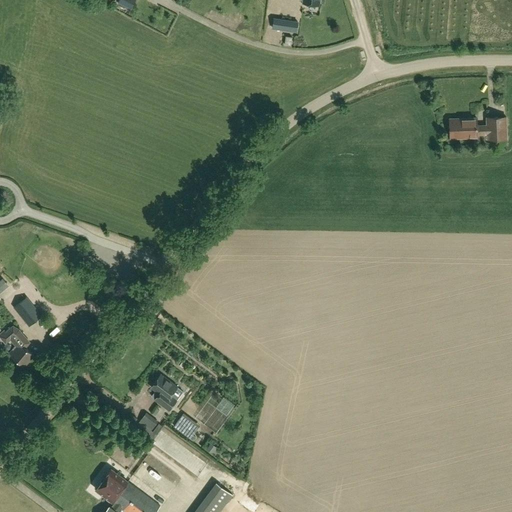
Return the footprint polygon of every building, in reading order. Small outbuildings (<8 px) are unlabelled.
[(135,0),(119,0),(118,2),(131,8),(135,0)] [(298,21),(275,17),(273,28),(297,32),(298,21)] [(511,79),(500,80),(501,104),(511,103),(511,79)] [(507,116),(486,116),(486,124),(478,125),(478,117),(449,118),(450,139),(478,138),(478,135),(486,135),(486,140),(508,139),(507,116)] [(14,307),(29,326),(42,315),(27,297),(14,307)] [(11,340),(16,345),(9,354),(24,366),(34,355),(23,346),(29,341),(20,330),(18,332),(14,327),(7,333),(4,330),(0,333),(0,337),(6,344),(11,340)] [(161,374),(151,387),(159,393),(155,399),(169,410),(177,399),(171,395),(177,386),(161,374)] [(158,421),(146,412),(137,424),(144,429),(140,434),(148,440),(154,432),(151,430),(158,421)] [(199,426),(183,414),(175,426),(191,437),(199,426)] [(132,425),(137,418),(132,415),(127,421),(132,425)] [(208,450),(214,455),(219,449),(213,444),(208,450)] [(111,469),(96,489),(115,503),(112,507),(119,511),(122,509),(126,511),(155,511),(160,506),(111,469)] [(217,483),(194,511),(220,511),(233,495),(217,483)]
